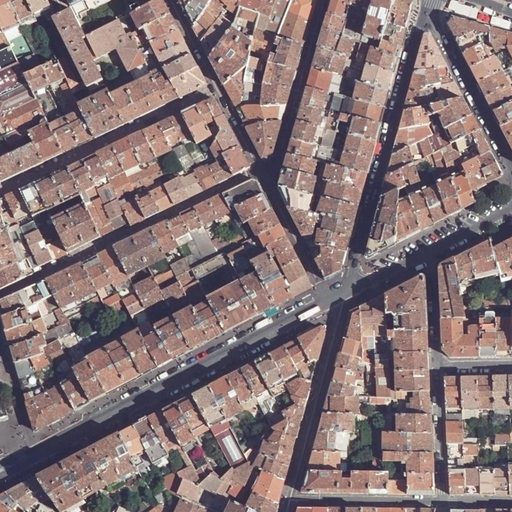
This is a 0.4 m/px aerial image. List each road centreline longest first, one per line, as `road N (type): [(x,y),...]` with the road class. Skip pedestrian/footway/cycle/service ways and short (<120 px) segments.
road 1 (tertiary): [(18,463),(329,302)]
road 2 (tertiary): [(424,2),(351,271),(358,287)]
road 3 (residential): [(288,500),(335,319),(329,302)]
road 4 (tertiary): [(511,170),(424,2)]
road 5 (residential): [(288,500),(442,501)]
road 6 (residential): [(435,368),(442,501)]
